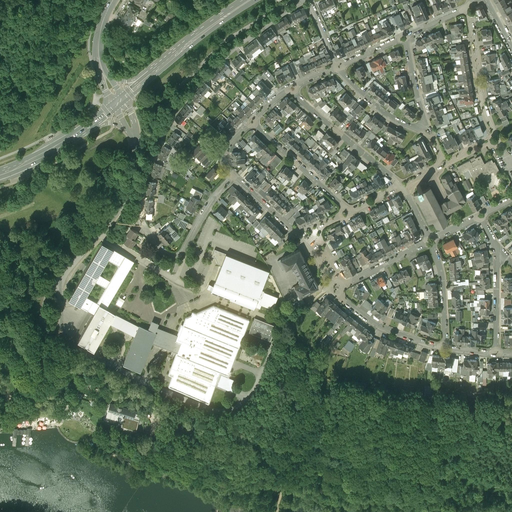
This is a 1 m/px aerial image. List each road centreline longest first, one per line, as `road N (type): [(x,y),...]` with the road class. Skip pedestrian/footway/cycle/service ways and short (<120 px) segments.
road 1 (residential): [(306,0),(230,50),(159,138),(139,214),(166,250),(184,248),(234,175)]
road 2 (unclassified): [(136,158),(121,208),(45,300),(45,335),(92,376)]
road 3 (track): [(275,440),(355,459),(460,463),(511,478)]
road 4 (residential): [(334,287),(303,242),(234,175)]
road 5 (residential): [(290,90),(399,184)]
road 6 (residential): [(495,133),(468,5)]
road 7 (residential): [(252,121),(348,207)]
road 8 (track): [(152,406),(275,440)]
road 9 (residential): [(444,346),(374,321),(334,287)]
